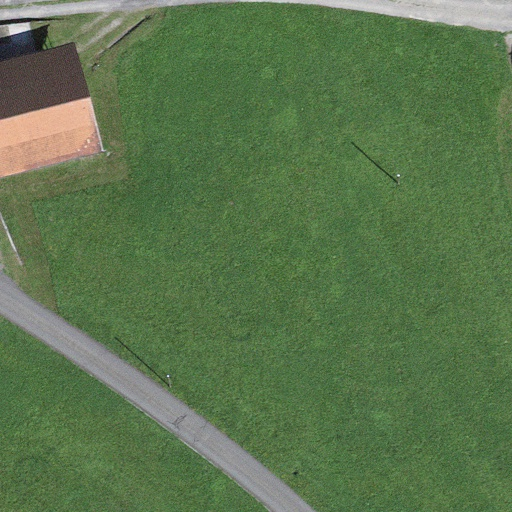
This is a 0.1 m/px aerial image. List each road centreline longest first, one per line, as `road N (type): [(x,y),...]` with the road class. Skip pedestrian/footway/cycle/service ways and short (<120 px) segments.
road 1 (unclassified): [(0,295),(137,387),(295,511)]
road 2 (residential): [(384,0),(511,14)]
